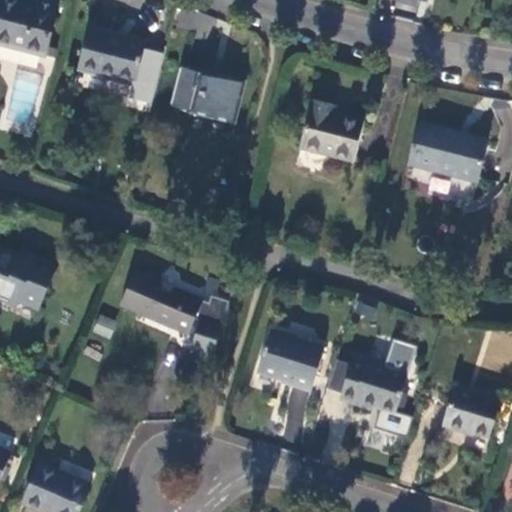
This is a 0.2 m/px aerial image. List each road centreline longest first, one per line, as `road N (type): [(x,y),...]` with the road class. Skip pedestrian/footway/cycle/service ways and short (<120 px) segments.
road 1 (residential): [(267,0),(371,35),(511,63)]
road 2 (residential): [(265,472),(199,444),(169,446),(150,454),(145,479),(159,511)]
road 3 (residential): [(265,472),(400,511)]
